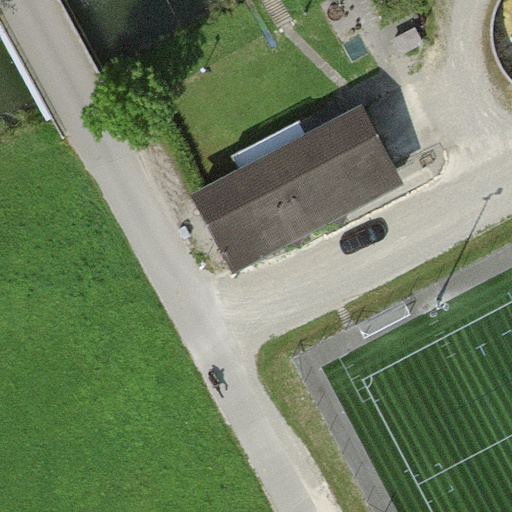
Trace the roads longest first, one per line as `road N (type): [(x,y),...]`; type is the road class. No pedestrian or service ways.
road 1 (residential): [(303,511),(85,117)]
road 2 (residential): [(29,0),(85,117)]
